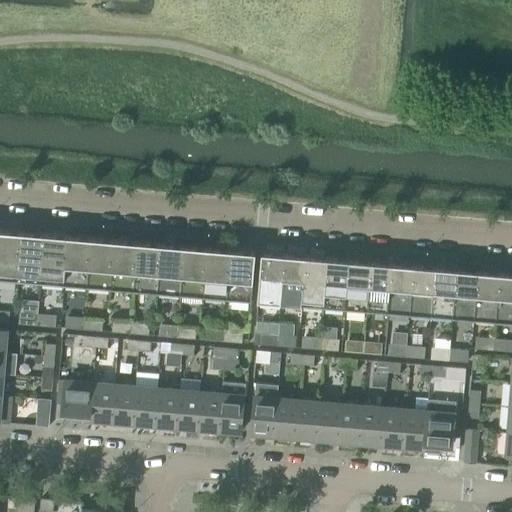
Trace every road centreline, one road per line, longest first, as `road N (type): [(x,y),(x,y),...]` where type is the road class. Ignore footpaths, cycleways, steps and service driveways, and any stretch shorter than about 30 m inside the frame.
road 1 (residential): [(511,241),(0,196)]
road 2 (residential): [(511,495),(332,480)]
road 3 (residential): [(332,480),(163,466)]
road 4 (residential): [(163,466),(0,452)]
